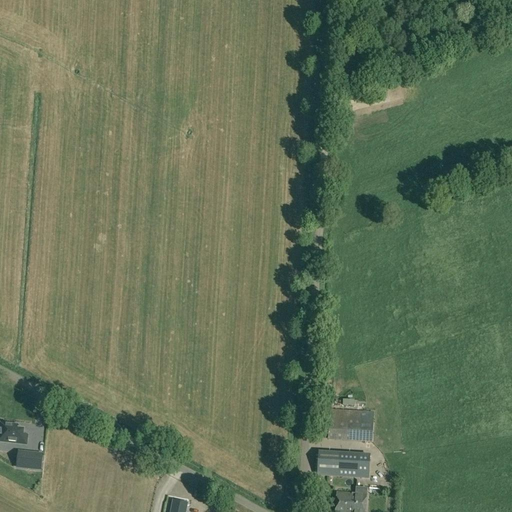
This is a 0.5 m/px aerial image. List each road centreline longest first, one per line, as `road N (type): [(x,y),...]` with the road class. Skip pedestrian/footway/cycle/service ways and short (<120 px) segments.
road 1 (unclassified): [(301,511),(331,0)]
road 2 (unclassified): [(260,511),(0,369)]
